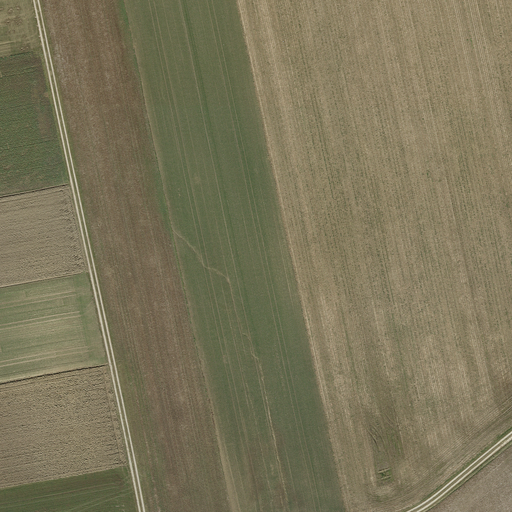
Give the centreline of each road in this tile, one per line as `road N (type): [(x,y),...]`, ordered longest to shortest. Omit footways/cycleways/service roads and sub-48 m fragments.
road 1 (track): [(142,511),(36,0)]
road 2 (track): [(511,436),(413,511)]
